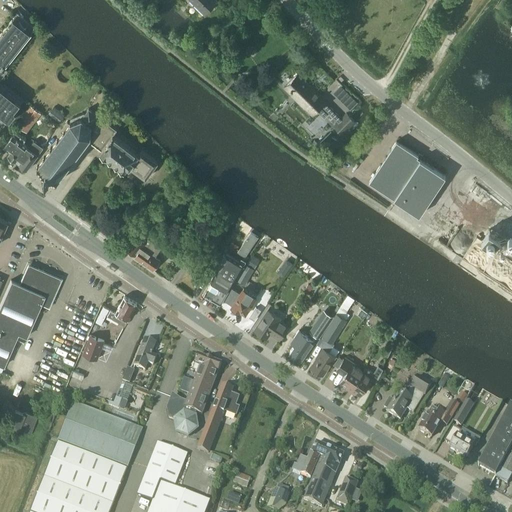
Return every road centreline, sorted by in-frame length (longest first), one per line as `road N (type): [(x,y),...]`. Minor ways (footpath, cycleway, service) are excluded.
road 1 (tertiary): [(478,511),(0,179)]
road 2 (tertiary): [(511,198),(377,91),(288,0)]
